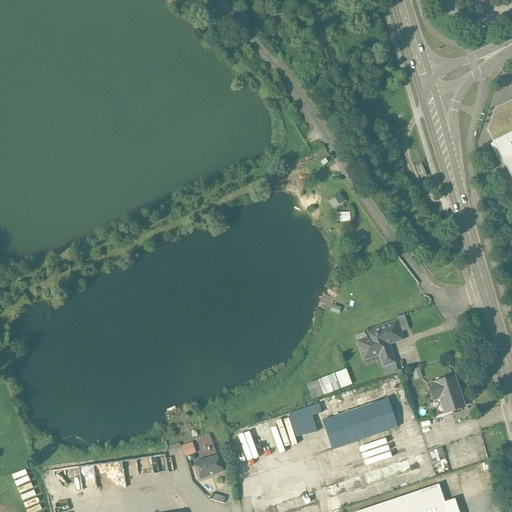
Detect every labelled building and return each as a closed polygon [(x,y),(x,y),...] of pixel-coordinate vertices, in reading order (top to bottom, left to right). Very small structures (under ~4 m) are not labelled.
[(511,99),(494,109),(487,130),(494,143),(491,144),(500,162),(503,161),(511,178),(511,99)] [(340,221),(350,220),(350,212),(340,212),(340,221)] [(404,315),(395,318),(396,322),(390,323),(394,334),(409,329),(404,315)] [(390,323),(374,329),(376,334),(375,335),(375,336),(357,342),(364,360),(379,355),(383,366),(395,362),(388,342),(385,343),(383,338),(394,334),(390,323)] [(395,362),(383,366),(386,376),(398,372),(395,362)] [(307,384),(312,399),(352,384),(346,369),(307,384)] [(454,377),(428,385),(432,396),(440,393),(446,413),(464,407),(454,377)] [(368,396),(357,398),(359,406),(370,403),(368,396)] [(331,418),(322,421),(322,422),(332,450),(397,427),(388,399),(331,418)] [(308,408),(289,414),(296,437),(316,432),(314,424),(308,409),(308,408)] [(200,457),(216,451),(209,434),(182,445),(186,456),(198,451),(200,457)] [(442,448),(436,450),(440,461),(446,459),(442,448)] [(434,450),(428,452),(432,464),(438,462),(434,450)] [(228,469),(223,454),(217,456),(222,471),(228,469)] [(217,456),(195,463),(200,479),(222,472),(222,471),(217,456)] [(413,457),(331,485),(335,495),(412,469),(410,464),(415,462),(413,457)] [(447,511),(438,485),(357,511),(447,511)]
